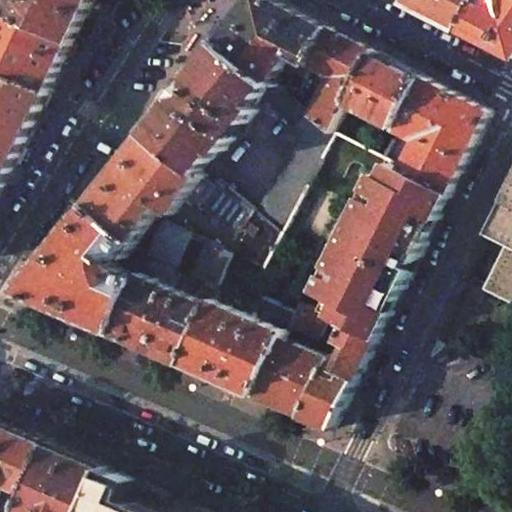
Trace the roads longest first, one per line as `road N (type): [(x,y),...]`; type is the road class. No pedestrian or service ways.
road 1 (residential): [(511,145),(327,511)]
road 2 (primary): [(0,373),(318,511)]
road 3 (tertiary): [(0,266),(159,16),(181,0)]
road 4 (residential): [(347,0),(511,84)]
